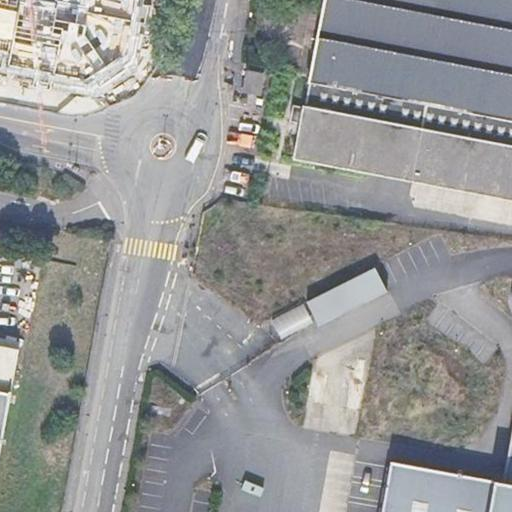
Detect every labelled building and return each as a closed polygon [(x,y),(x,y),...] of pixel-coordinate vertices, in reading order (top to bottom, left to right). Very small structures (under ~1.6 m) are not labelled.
[(0,0),(0,71),(82,86),(135,53),(147,0),(75,0),(74,10),(60,8),(23,3),(6,0),(0,0)] [(511,0),(321,0),(305,84),(309,85),(304,107),(300,106),(299,109),(291,108),(288,123),(296,125),(289,161),(511,203),(511,0)] [(247,71),(243,92),(260,96),(265,74),(247,71)] [(54,187),(0,177),(0,388),(50,397),(52,386),(58,387),(65,350),(78,353),(91,282),(77,279),(84,245),(78,244),(80,233),(57,229),(59,219),(48,217),(54,187)] [(374,268),(305,302),(317,326),(385,292),(374,268)] [(0,511),(48,511),(55,480),(47,478),(42,477),(53,425),(45,424),(50,397),(0,388),(0,511)] [(511,511),(511,420),(501,482),(389,462),(380,511),(511,511)]
